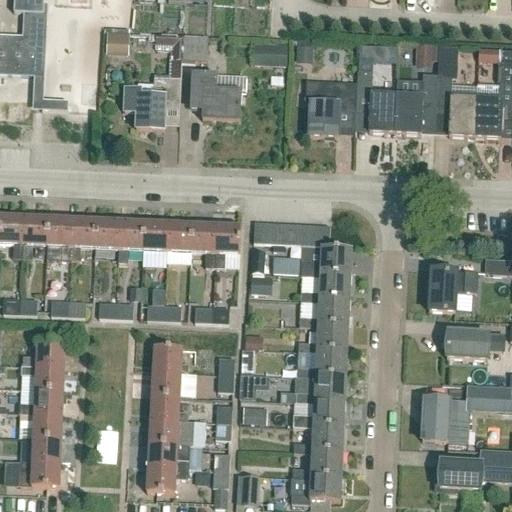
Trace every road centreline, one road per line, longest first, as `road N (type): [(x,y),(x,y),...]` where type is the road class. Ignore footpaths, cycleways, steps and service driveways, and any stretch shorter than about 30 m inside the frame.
road 1 (unclassified): [(393,195),(0,174)]
road 2 (residential): [(378,511),(393,195)]
road 3 (residential): [(511,24),(305,13),(292,0)]
